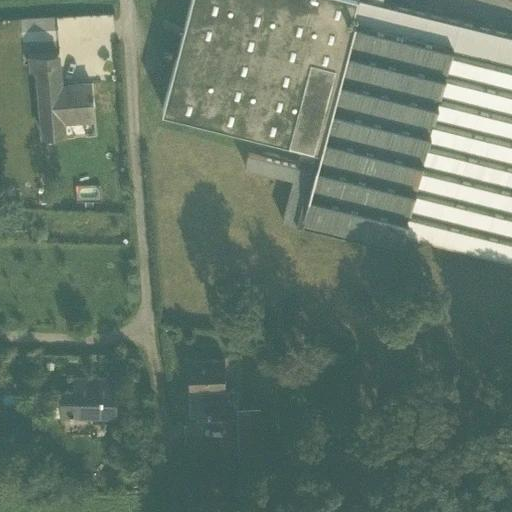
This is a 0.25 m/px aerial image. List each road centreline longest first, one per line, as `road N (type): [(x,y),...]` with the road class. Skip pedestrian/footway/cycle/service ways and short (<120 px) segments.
road 1 (residential): [(123,0),(149,341)]
road 2 (track): [(0,342),(149,341),(174,511)]
